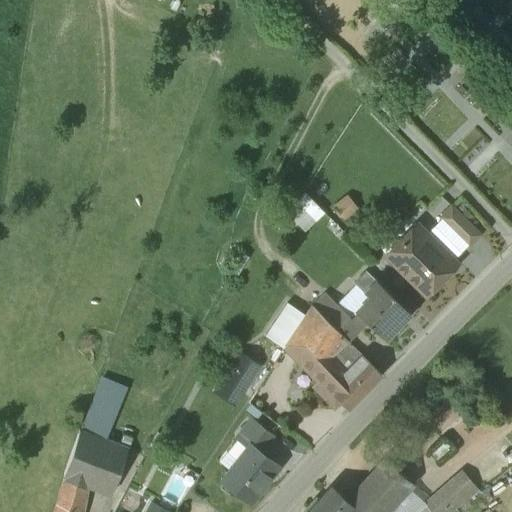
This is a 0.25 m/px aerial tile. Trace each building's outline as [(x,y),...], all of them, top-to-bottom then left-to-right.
[(286,211),(303,229),(322,211),(304,193),(286,211)] [(478,234),(451,208),(440,218),(467,245),(478,234)] [(453,261),(420,229),(406,243),(401,239),(385,255),(425,294),(437,282),(434,279),(453,261)] [(370,299),(357,312),(382,338),(408,313),(366,271),(354,283),(370,299)] [(333,300),(320,314),(347,339),(359,325),(343,309),(333,300)] [(282,347),(303,317),(286,305),(265,335),(282,347)] [(320,314),(312,305),(303,317),(284,344),(313,373),(330,356),(347,339),(320,314)] [(313,373),(284,344),(282,347),(277,353),(292,367),(295,364),(315,384),(320,380),(313,373)] [(257,364),(240,353),(215,391),(233,402),(257,364)] [(330,356),(313,373),(320,380),(337,363),(330,356)] [(315,384),(313,387),(334,408),(341,402),(348,408),(381,374),(367,360),(349,377),(337,363),(320,380),(315,384)] [(112,390),(122,395),(124,389),(97,378),(79,429),(106,440),(116,411),(105,405),(106,403),(97,398),(101,389),(111,393),(112,390)] [(106,403),(111,393),(101,389),(97,398),(106,403)] [(122,395),(112,390),(111,393),(106,403),(105,405),(116,411),(118,412),(126,397),(122,395)] [(271,436),(250,420),(237,436),(248,445),(249,444),(258,451),(271,436)] [(106,440),(79,429),(62,476),(63,476),(85,485),(111,495),(128,449),(106,440)] [(258,451),(249,444),(248,445),(222,479),(223,480),(224,485),(230,490),(235,489),(250,501),(277,466),(258,451)] [(345,498),(354,507),(359,511),(387,511),(411,485),(382,458),(345,498)] [(426,507),(429,511),(451,511),(479,491),(462,469),(426,499),(426,507)] [(179,505),(189,482),(172,475),(162,498),(179,505)] [(85,485),(63,476),(56,502),(56,503),(75,510),(85,485)] [(331,486),(306,511),(349,511),(354,507),(345,498),(331,486)] [(75,510),(56,503),(52,511),(78,511),(79,511),(75,510)]
